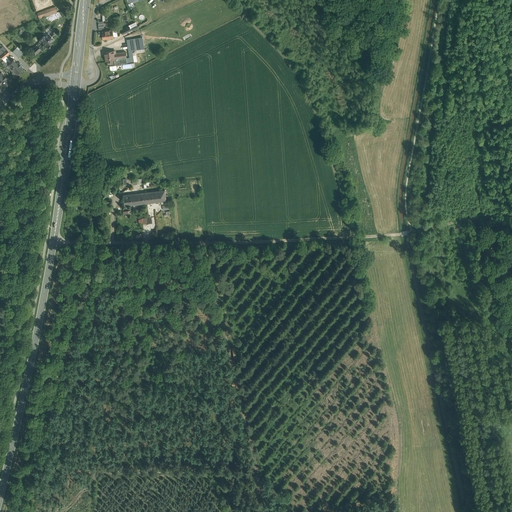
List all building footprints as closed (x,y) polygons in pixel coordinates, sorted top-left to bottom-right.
[(128,0),(132,9),(136,7),(134,2),(139,0),(128,0)] [(55,7),(37,14),(39,19),(57,12),(55,7)] [(59,12),(46,17),(51,24),(50,25),(52,27),(67,13),(65,9),(59,13),(59,12)] [(44,35),(38,40),(39,41),(38,43),(36,44),(31,49),(35,54),(41,49),(42,50),(45,47),(46,48),(52,43),(50,42),(54,39),(53,38),(58,33),(52,27),(50,25),(48,28),(49,29),(47,32),(48,32),(44,36),(44,35)] [(113,30),(102,31),(103,40),(114,38),(113,30)] [(6,49),(4,52),(2,49),(0,50),(0,56),(2,59),(5,56),(9,53),(6,49)] [(113,51),(105,52),(106,62),(107,62),(107,66),(109,66),(110,69),(112,70),(116,70),(117,68),(116,65),(127,63),(125,52),(114,53),(113,51)] [(17,62),(15,63),(12,60),(11,62),(5,56),(2,59),(7,65),(5,67),(8,69),(9,69),(12,72),(11,72),(11,73),(14,76),(15,76),(17,75),(17,74),(23,68),(17,62)] [(0,73),(0,83),(0,84),(3,87),(9,81),(1,72),(0,73)] [(165,190),(123,194),(125,204),(166,200),(165,190)]
